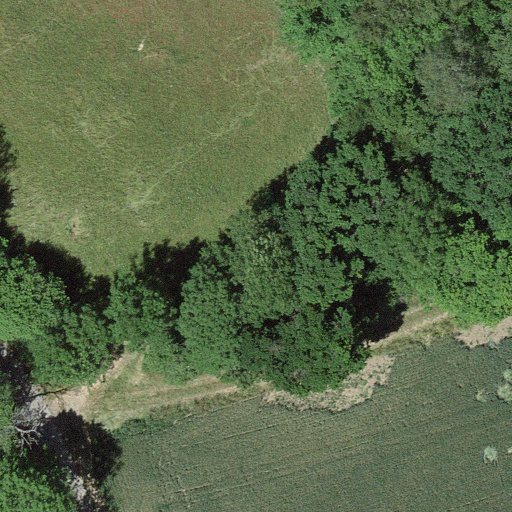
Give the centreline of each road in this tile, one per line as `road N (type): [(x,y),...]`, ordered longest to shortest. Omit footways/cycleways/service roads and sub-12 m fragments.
road 1 (track): [(33,430),(130,344),(481,128)]
road 2 (track): [(0,358),(63,511)]
